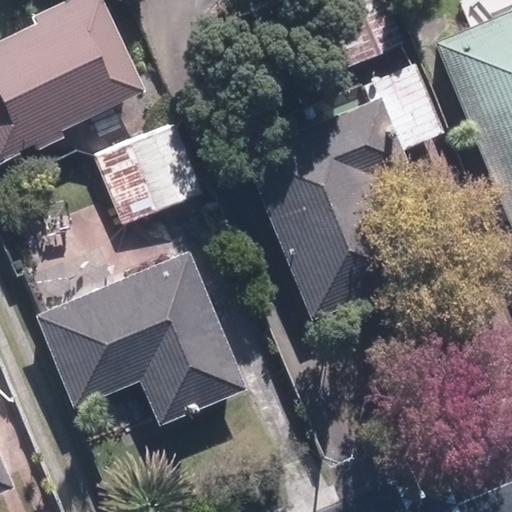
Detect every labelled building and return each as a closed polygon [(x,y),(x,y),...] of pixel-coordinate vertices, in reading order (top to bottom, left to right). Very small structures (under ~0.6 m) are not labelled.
[(110,0),(56,0),(0,27),(0,160),(1,162),(153,88),(110,0)] [(393,0),(360,0),(318,21),(340,67),(410,33),(393,0)] [(511,7),(439,39),(511,208),(511,7)] [(451,127),(425,60),(243,133),(320,325),(405,290),(355,165),(451,127)] [(179,108),(92,148),(126,223),(213,182),(179,108)] [(190,235),(36,303),(79,401),(139,375),(158,419),(253,377),(190,235)] [(0,481),(23,472),(0,417),(0,481)]
